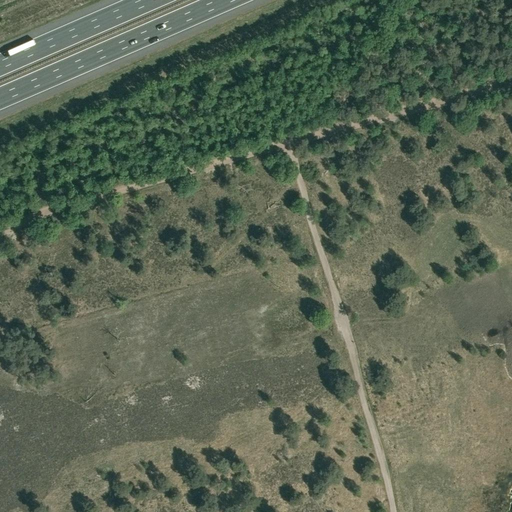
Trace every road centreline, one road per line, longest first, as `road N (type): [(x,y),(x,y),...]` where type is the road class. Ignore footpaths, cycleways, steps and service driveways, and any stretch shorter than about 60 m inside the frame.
road 1 (track): [(288,141),(0,236)]
road 2 (motorway): [(0,97),(224,0)]
road 3 (track): [(511,78),(288,141)]
road 4 (motorway): [(148,0),(0,64)]
